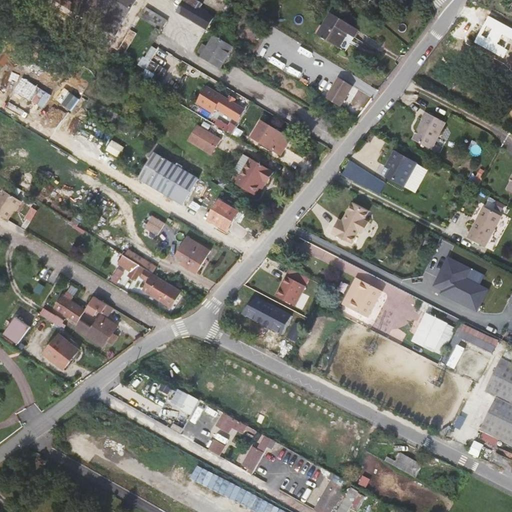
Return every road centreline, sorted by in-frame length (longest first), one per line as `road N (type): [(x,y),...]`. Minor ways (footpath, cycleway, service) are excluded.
road 1 (residential): [(453,10),(277,234),(189,324)]
road 2 (residential): [(189,324),(511,485)]
road 3 (unknown): [(277,234),(511,330)]
road 4 (unknown): [(81,396),(305,511)]
road 5 (residential): [(189,324),(0,458)]
road 6 (unknown): [(327,172),(457,238),(473,231),(488,203)]
road 7 (unknown): [(160,338),(0,229)]
road 8 (unknown): [(255,257),(199,224),(205,167),(167,139)]
road 9 (unknown): [(29,436),(150,511)]
